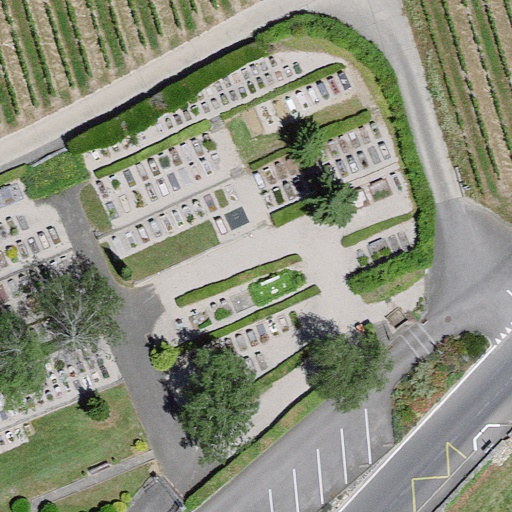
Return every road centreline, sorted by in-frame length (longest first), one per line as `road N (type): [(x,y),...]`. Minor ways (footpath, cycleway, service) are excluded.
road 1 (track): [(511,293),(452,229),(421,72),(393,20),(362,0)]
road 2 (track): [(302,0),(230,25),(0,151)]
road 3 (tertiary): [(511,377),(385,511)]
